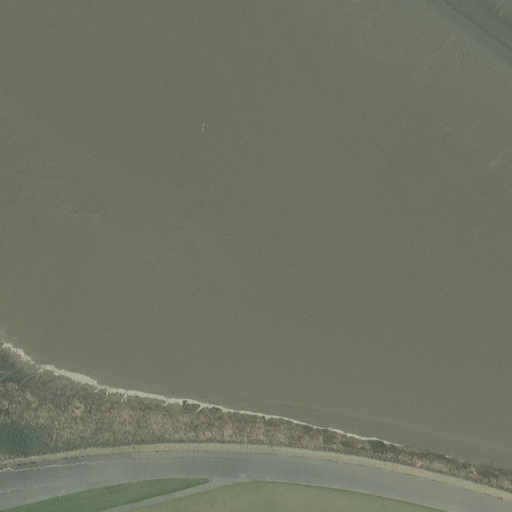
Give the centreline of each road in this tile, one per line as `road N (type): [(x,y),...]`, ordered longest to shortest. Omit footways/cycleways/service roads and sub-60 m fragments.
road 1 (track): [(0,468),(130,452),(255,454),(398,473),(511,505)]
road 2 (track): [(88,511),(229,475),(255,454)]
